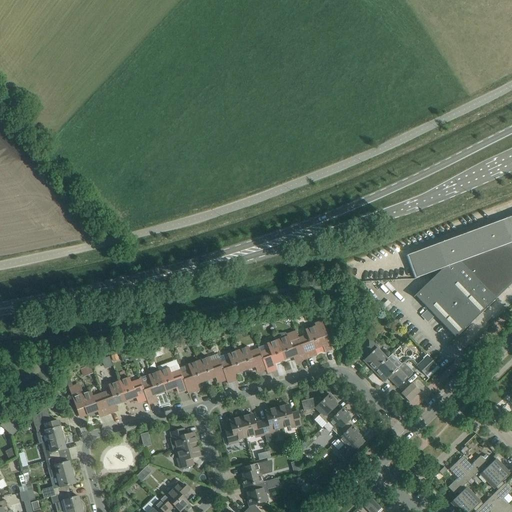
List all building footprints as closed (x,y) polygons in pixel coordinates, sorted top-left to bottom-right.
[(511,216),(410,255),(410,256),(411,255),(419,276),(418,276),(418,277),(439,270),(440,271),(413,297),(413,298),(415,296),(456,338),(493,302),(495,300),(496,300),(496,299),(511,283),(511,216)] [(316,326),(305,330),(307,335),(298,338),(306,359),(312,357),(312,355),(314,354),(313,350),(321,347),(323,353),(330,350),(327,341),(320,321),(315,323),(316,326)] [(287,334),(288,336),(277,340),(284,360),(294,357),(296,361),(299,360),(299,361),(306,359),(298,338),(295,331),(287,334)] [(369,364),(368,365),(373,370),(374,369),(375,370),(387,359),(377,348),(378,347),(369,337),(358,347),(368,356),(365,359),(369,364)] [(277,340),(267,344),(269,349),(260,352),(266,370),(267,373),(274,371),(273,369),(276,368),(274,364),(284,360),(277,340)] [(250,352),(248,347),(238,351),(245,371),(255,367),(256,371),(259,370),(260,372),(266,370),(260,352),(259,349),(250,352)] [(238,351),(227,354),(229,360),(221,363),(226,380),(228,384),(234,381),(234,379),(236,378),(235,374),(245,371),(238,351)] [(209,358),(208,357),(198,361),(205,381),(215,378),(217,382),(220,381),(220,382),(226,380),(221,363),(217,354),(209,358)] [(424,359),(417,365),(416,366),(421,371),(426,376),(437,365),(427,355),(423,358),(424,359)] [(381,376),(386,381),(388,378),(398,387),(407,378),(408,379),(412,375),(413,372),(404,363),(401,364),(398,368),(397,369),(387,359),(375,370),(376,371),(375,372),(379,377),(381,376)] [(198,361),(188,365),(189,370),(181,373),(187,391),(188,394),(195,392),(194,390),(197,389),(195,385),(205,381),(198,361)] [(84,376),(93,373),(91,366),(81,369),(84,376)] [(171,373),(169,368),(158,372),(166,392),(176,388),(177,392),(180,391),(181,393),(187,391),(181,373),(180,370),(171,373)] [(158,372),(148,376),(150,381),(141,384),(147,400),(148,405),(155,402),(155,401),(157,400),(156,395),(166,392),(158,372)] [(131,383),(129,378),(119,381),(126,401),(136,398),(137,402),(140,401),(141,403),(147,400),(141,384),(140,379),(131,383)] [(119,381),(108,385),(110,390),(101,393),(109,414),(115,412),(115,410),(117,409),(116,405),(126,401),(119,381)] [(401,394),(408,401),(409,402),(420,392),(412,383),(401,394)] [(97,412),(99,416),(102,415),(102,417),(109,414),(101,393),(92,397),(91,392),(82,395),(79,387),(69,390),(77,410),(84,408),(87,415),(97,412)] [(317,397),(301,401),(304,411),(315,408),(321,414),(319,415),(327,424),(337,413),(338,412),(334,408),(337,405),(334,402),(335,400),(329,394),(322,401),(317,397)] [(291,415),(289,405),(277,408),(282,428),(294,425),(294,427),(301,426),(297,411),(297,412),(297,413),(291,415)] [(45,408),(35,417),(32,420),(39,444),(41,444),(66,437),(65,434),(63,432),(61,430),(60,427),(53,429),(47,408),(47,409),(45,408)] [(265,411),(267,421),(261,423),(265,435),(264,435),(266,442),(278,439),(275,430),(282,428),(277,408),(265,411)] [(343,408),(338,412),(337,413),(327,424),(328,422),(334,428),(332,429),(340,438),(352,426),(352,425),(352,426),(348,422),(351,419),(347,416),(348,414),(343,408)] [(255,424),(253,414),(241,417),(246,438),(258,435),(258,437),(264,435),(265,435),(261,423),(255,424)] [(226,432),(225,431),(228,445),(235,443),(235,441),(246,438),(241,417),(229,421),(231,431),(226,432)] [(22,425),(6,419),(0,425),(12,435),(22,425)] [(344,445),(339,449),(339,454),(345,460),(362,444),(357,439),(360,436),(357,433),(358,432),(352,426),(340,438),(338,439),(344,445)] [(172,439),(169,440),(172,451),(177,450),(192,446),(197,444),(194,433),(189,434),(184,435),(182,430),(184,429),(184,428),(170,432),(172,439)] [(66,440),(66,437),(41,444),(46,461),(60,457),(58,451),(66,449),(65,445),(66,443),(66,440)] [(192,446),(177,450),(180,461),(178,462),(179,469),(184,468),(194,465),(193,464),(192,465),(190,459),(200,456),(197,444),(192,446)] [(463,454),(468,449),(465,446),(460,451),(463,454)] [(480,456),(471,465),(462,456),(456,463),(471,478),(479,470),(485,465),(487,463),(487,462),(490,459),(486,455),(482,458),(480,456)] [(69,462),(62,464),(60,457),(46,461),(50,478),(75,472),(74,469),(72,467),(70,465),(69,462)] [(485,465),(479,470),(482,473),(479,474),(487,482),(494,489),(495,487),(498,490),(504,484),(502,482),(510,473),(503,466),(496,459),(487,467),(485,465)] [(244,487),(250,486),(263,482),(261,476),(272,473),(272,464),(272,463),(271,464),(268,465),(267,461),(260,463),(245,467),(246,473),(242,474),(243,479),(242,479),(244,487)] [(298,461),(291,463),(294,472),(301,470),(304,470),(302,461),(299,462),(298,461)] [(457,478),(450,485),(448,487),(455,494),(457,492),(463,486),(471,478),(456,463),(449,469),(457,478)] [(439,472),(442,475),(447,470),(444,467),(439,472)] [(53,487),(42,490),(42,491),(44,499),(50,497),(69,492),(68,486),(75,484),(74,480),(75,477),(75,475),(75,472),(50,478),(53,487)] [(141,472),(137,476),(142,480),(145,477),(141,472)] [(302,474),(298,477),(302,484),(306,481),(302,474)] [(263,482),(250,486),(251,492),(247,493),(248,497),(246,498),(249,506),(253,505),(258,503),(268,501),(266,493),(268,493),(267,489),(280,486),(278,478),(263,482)] [(505,483),(504,484),(498,490),(490,498),(503,511),(509,505),(503,498),(511,490),(505,483)] [(31,484),(27,486),(29,495),(30,495),(32,502),(36,501),(31,484)] [(459,495),(456,497),(450,503),(457,510),(459,511),(470,511),(473,509),(475,511),(483,504),(480,502),(481,500),(474,494),(467,487),(465,489),(463,486),(457,492),(459,495)] [(128,488),(125,491),(131,497),(134,494),(128,488)] [(174,488),(165,497),(164,495),(159,500),(168,509),(172,505),(179,511),(189,503),(183,497),(184,495),(179,491),(178,492),(174,488)] [(24,502),(27,511),(32,511),(27,492),(20,494),(22,501),(24,502)] [(50,497),(52,504),(55,504),(56,511),(63,511),(84,507),(83,504),(82,502),(79,500),(79,496),(71,498),(69,492),(50,497)] [(490,511),(501,511),(503,511),(490,498),(483,504),(475,511),(474,511),(489,511),(490,511)] [(0,511),(12,511),(12,510),(8,511),(5,500),(0,501),(0,511)] [(154,504),(156,506),(149,511),(164,511),(168,509),(159,500),(154,504)] [(368,503),(377,511),(382,508),(373,500),(368,503)]
